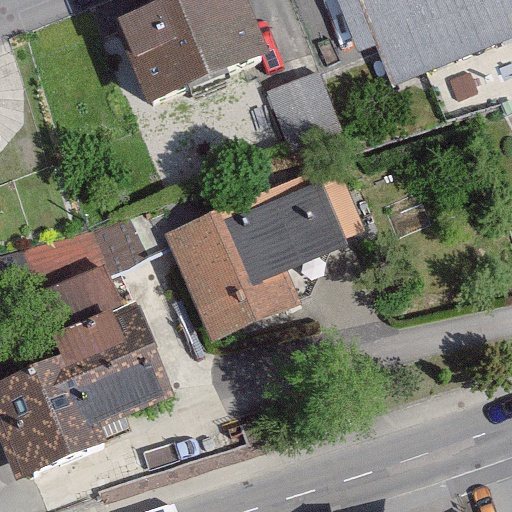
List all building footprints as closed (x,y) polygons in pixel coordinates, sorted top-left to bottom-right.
[(213,0),(120,35),(153,121),(282,73),(254,0),(213,0)] [(511,0),(363,0),(398,86),(511,43),(511,0)] [(291,137),(342,124),(328,71),(277,84),(291,137)] [(172,246),(220,351),(311,310),(296,278),(372,244),(338,171),(172,246)] [(95,237),(0,265),(0,320),(47,302),(110,276),(95,237)] [(115,460),(104,434),(180,406),(130,271),(110,276),(47,302),(73,375),(0,404),(0,442),(20,494),(115,460)]
